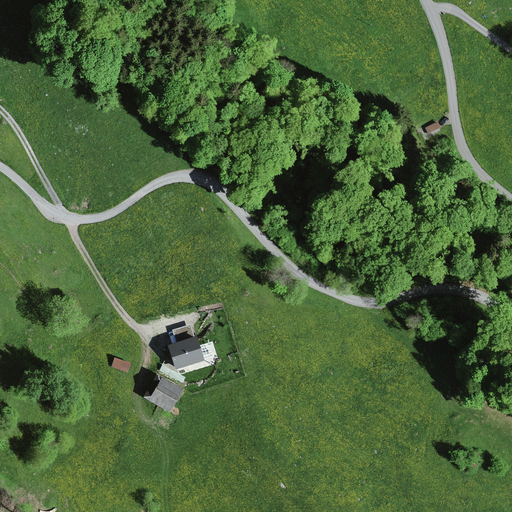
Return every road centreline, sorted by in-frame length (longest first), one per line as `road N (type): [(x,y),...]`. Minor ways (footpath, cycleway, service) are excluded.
road 1 (residential): [(511,313),(452,290),(372,302),(321,288),(204,180),(166,179),(114,213),(67,219),(0,166)]
road 2 (track): [(0,109),(108,291),(167,362)]
road 3 (unclassified): [(511,199),(481,173),(443,32),(425,0)]
